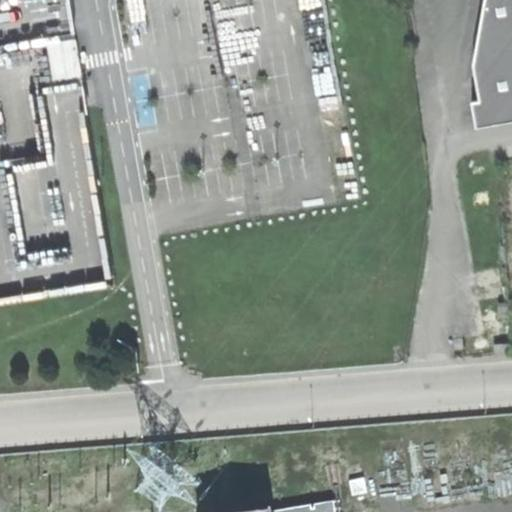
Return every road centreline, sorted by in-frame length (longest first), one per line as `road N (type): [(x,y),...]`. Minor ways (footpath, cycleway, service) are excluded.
road 1 (unclassified): [(511,383),(0,424)]
road 2 (unknown): [(0,264),(30,269),(58,263),(72,250),(77,229),(63,112),(74,101),(117,94)]
road 3 (unknown): [(447,388),(453,131)]
road 4 (unknown): [(453,131),(460,0)]
